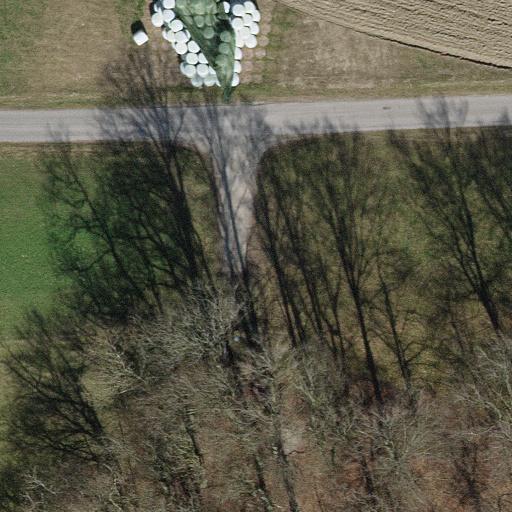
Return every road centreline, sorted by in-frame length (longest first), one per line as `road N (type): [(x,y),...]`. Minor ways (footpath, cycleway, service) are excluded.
road 1 (unclassified): [(511,122),(0,115)]
road 2 (track): [(244,123),(258,357)]
